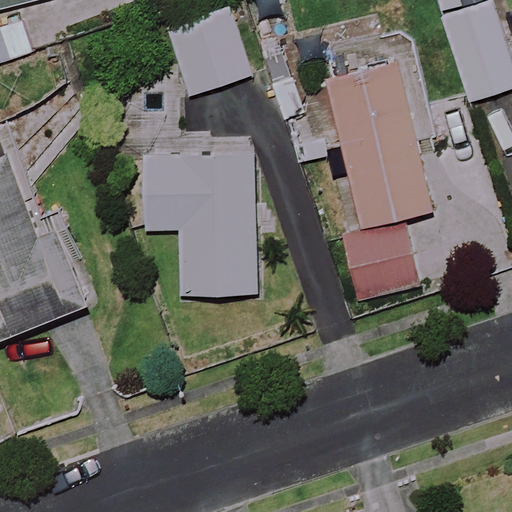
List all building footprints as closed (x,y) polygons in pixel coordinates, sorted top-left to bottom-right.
[(0,0),(0,11),(47,0),(0,0)] [(511,47),(506,49),(492,2),(443,17),(468,102),(511,88),(511,47)] [(252,76),(229,7),(167,27),(190,96),(252,76)] [(430,209),(393,65),(325,82),(343,154),(334,157),(356,247),(350,248),(362,299),(421,284),(404,215),(430,209)] [(273,97),(248,105),(262,152),(287,145),(273,97)] [(12,154),(0,158),(0,340),(92,304),(56,214),(38,221),(12,154)] [(258,293),(255,154),(142,156),(144,230),(181,229),(183,295),(258,293)]
